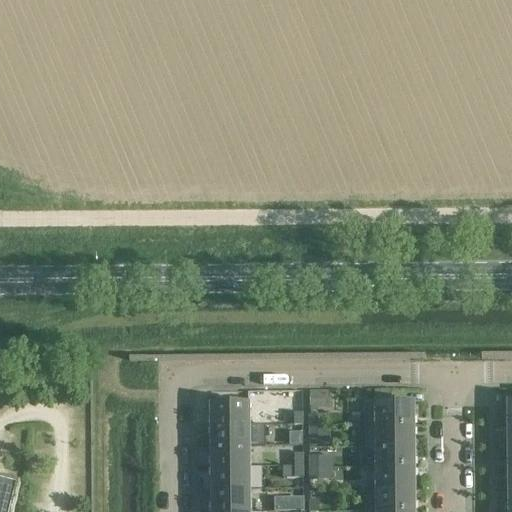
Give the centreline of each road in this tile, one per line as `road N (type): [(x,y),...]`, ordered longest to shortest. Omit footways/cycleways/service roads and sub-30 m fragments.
road 1 (primary): [(0,281),(511,276)]
road 2 (residential): [(451,369),(197,369),(176,379),(169,401),(170,511)]
road 3 (residential): [(453,511),(451,369)]
